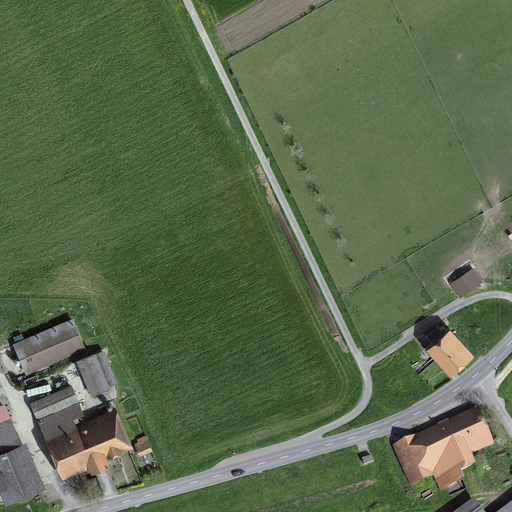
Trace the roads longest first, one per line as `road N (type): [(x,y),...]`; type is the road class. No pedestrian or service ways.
road 1 (unclassified): [(186,0),(363,366)]
road 2 (secondary): [(293,454),(87,511)]
road 3 (secondary): [(474,375),(402,420),(293,454)]
road 4 (unclassified): [(363,366),(475,298),(511,299)]
road 5 (unclassified): [(363,366),(362,405),(293,454)]
